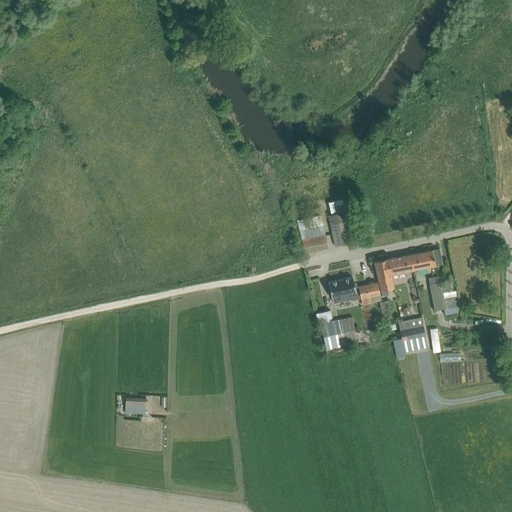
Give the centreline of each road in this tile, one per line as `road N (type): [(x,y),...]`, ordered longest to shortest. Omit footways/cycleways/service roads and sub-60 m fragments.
road 1 (track): [(0,332),(315,261)]
road 2 (unclassified): [(315,261),(500,227)]
